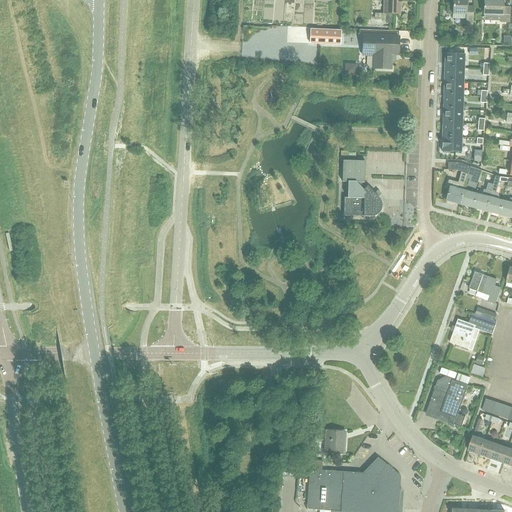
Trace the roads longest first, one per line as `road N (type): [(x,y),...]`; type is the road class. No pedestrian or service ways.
road 1 (unclassified): [(123,511),(77,217),(98,0)]
road 2 (unclassified): [(172,353),(192,0)]
road 3 (residential): [(435,251),(422,214),(427,0)]
road 4 (secondary): [(172,353),(357,351)]
road 5 (secondary): [(5,352),(172,353)]
road 6 (secondary): [(26,511),(5,352)]
road 7 (residential): [(444,464),(398,419),(357,351)]
road 8 (secondary): [(357,351),(435,251)]
